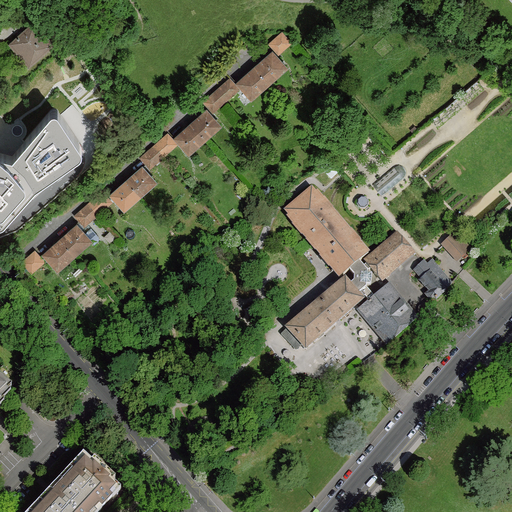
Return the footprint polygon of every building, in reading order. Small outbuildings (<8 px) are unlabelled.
[(34,23),(12,44),(32,68),(55,48),(34,23)] [(282,34),(271,44),(276,50),(288,40),(282,34)] [(256,67),(269,83),(287,68),(273,52),(256,67)] [(0,214),(0,215),(3,214),(4,214),(37,177),(82,145),(83,142),(83,140),(82,138),(66,113),(62,108),(91,86),(67,55),(0,107),(0,214)] [(256,67),(238,83),(251,98),(269,83),(256,67)] [(218,91),(223,97),(236,85),(230,79),(218,91)] [(218,91),(205,102),(210,108),(223,97),(218,91)] [(207,110),(192,124),(205,139),(220,125),(207,110)] [(192,124),(176,138),(190,153),(205,139),(192,124)] [(155,146),(161,152),(166,147),(173,141),(168,134),(155,146)] [(155,146),(142,157),(147,163),(161,152),(155,146)] [(395,167),(373,185),(382,196),(405,177),(407,174),(406,171),(404,167),(402,166),(398,166),(395,167)] [(128,181),(140,195),(156,182),(143,167),(128,181)] [(128,181),(112,194),(125,209),(140,195),(128,181)] [(340,222),(312,190),(287,211),(309,238),(341,278),(343,276),(350,270),(360,262),(369,254),(340,222)] [(89,204),(95,210),(107,199),(102,192),(89,204)] [(365,198),(361,198),(359,201),(358,205),(361,208),(365,209),(368,206),(369,202),(365,198)] [(111,203),(107,199),(95,210),(99,215),(111,203)] [(89,204),(76,215),(82,221),(95,210),(89,204)] [(99,215),(95,210),(82,221),(81,222),(85,227),(99,215)] [(77,225),(62,238),(75,254),(91,240),(85,234),(77,225)] [(85,234),(91,240),(95,245),(99,241),(99,237),(92,228),(85,234)] [(456,233),(441,246),(457,263),(471,249),(456,233)] [(397,236),(366,263),(367,264),(372,269),(381,281),(414,253),(399,235),(397,236)] [(58,269),(75,254),(62,238),(45,254),(58,269)] [(35,252),(24,261),(29,268),(41,258),(35,252)] [(417,267),(421,271),(418,274),(423,279),(420,281),(430,292),(426,295),(430,299),(433,298),(437,300),(452,284),(433,261),(426,267),(423,263),(417,267)] [(369,301),(375,297),(367,288),(367,285),(361,285),(362,274),(368,275),(368,272),(372,269),(367,264),(364,267),(360,262),(350,270),(355,276),(354,282),(350,285),(359,295),(362,293),(369,301)] [(371,286),(372,275),(368,275),(362,274),(361,285),(367,285),(371,286)] [(350,285),(346,280),(288,329),(306,349),(358,305),(363,300),(359,295),(350,285)] [(369,301),(361,309),(390,343),(416,320),(388,286),(375,297),(369,301)] [(0,401),(9,391),(0,381),(0,401)] [(70,478),(64,483),(93,510),(98,505),(102,509),(112,497),(109,494),(114,488),(110,485),(116,478),(95,459),(89,465),(85,461),(79,467),(77,464),(66,475),(70,478)] [(49,500),(44,505),(51,511),(91,511),(93,510),(64,483),(59,489),(56,486),(46,497),(49,500)]
